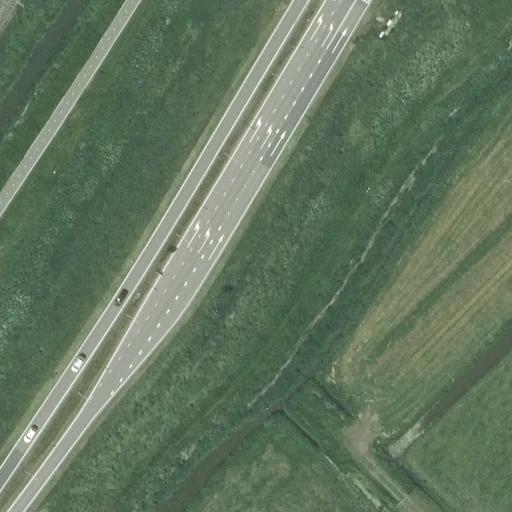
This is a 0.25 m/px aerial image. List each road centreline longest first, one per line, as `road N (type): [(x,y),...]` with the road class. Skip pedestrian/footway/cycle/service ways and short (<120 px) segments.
road 1 (tertiary): [(13,511),(220,220),(349,0)]
road 2 (tertiary): [(297,0),(135,274),(0,473)]
